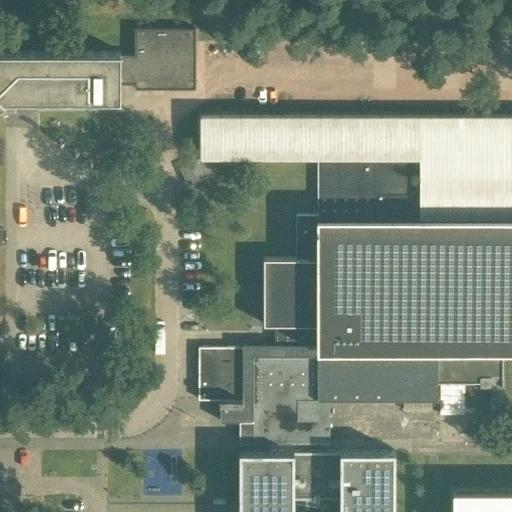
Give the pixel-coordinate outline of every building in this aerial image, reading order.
[(0,241),(3,241),(2,227),(0,226),(0,100),(4,97),(121,97),(121,82),(135,82),(135,87),(141,87),(196,87),(196,73),(196,26),(135,26),(135,53),(121,53),(121,49),(0,48),(0,241)] [(199,116),(199,156),(200,156),(201,156),(253,157),(320,157),(320,160),(318,159),(318,213),(297,213),(297,256),(264,256),(264,322),(275,322),(276,344),(242,344),(242,346),(242,397),(219,397),(219,420),(239,420),(239,441),(330,442),(331,398),(437,398),(437,383),(480,383),(480,387),(490,387),(504,387),(504,356),(511,356),(511,115),(319,115),(200,115),(199,116)] [(199,345),(198,397),(219,397),(242,397),(242,346),(199,345)] [(238,511),(394,511),(394,455),(394,450),(239,449),(239,496),(238,511)] [(452,488),(452,511),(511,511),(511,488),(486,488),(452,488)]
